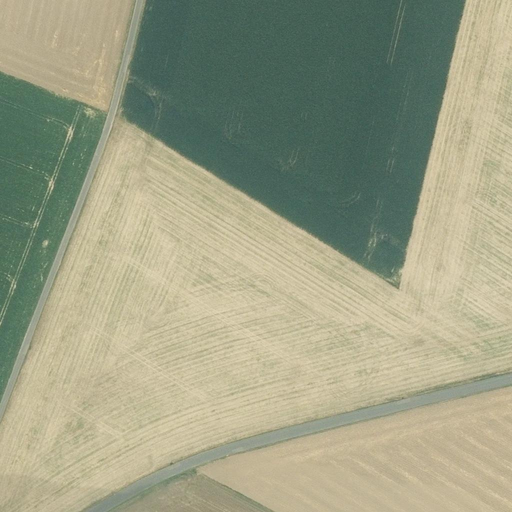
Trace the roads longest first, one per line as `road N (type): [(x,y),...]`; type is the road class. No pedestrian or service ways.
road 1 (tertiary): [(94,511),(194,460),(511,377)]
road 2 (unclassified): [(138,0),(111,117),(0,416)]
